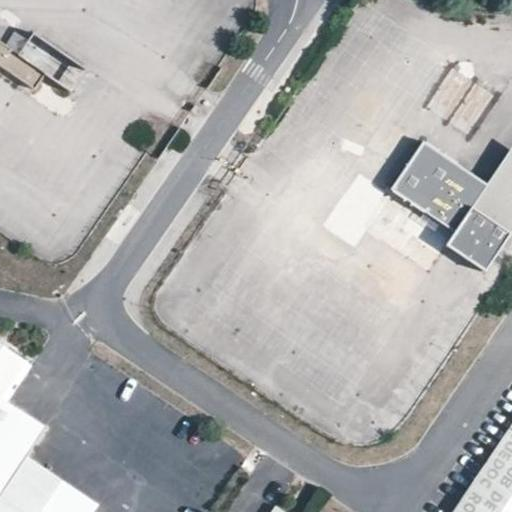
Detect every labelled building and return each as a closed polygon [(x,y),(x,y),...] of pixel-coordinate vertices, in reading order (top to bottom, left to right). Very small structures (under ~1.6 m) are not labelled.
[(88,70),(34,33),(19,55),(45,74),(72,93),(88,70)] [(19,55),(0,42),(0,65),(35,90),(45,74),(19,55)] [(488,183),(424,140),(408,165),(391,189),(455,232),(446,245),(486,272),(511,233),(511,150),(511,149),(488,183)] [(0,496),(26,457),(45,427),(6,402),(28,364),(0,344),(0,496)] [(511,511),(511,425),(456,511),(511,511)] [(95,511),(98,507),(26,457),(0,496),(0,511),(95,511)]
